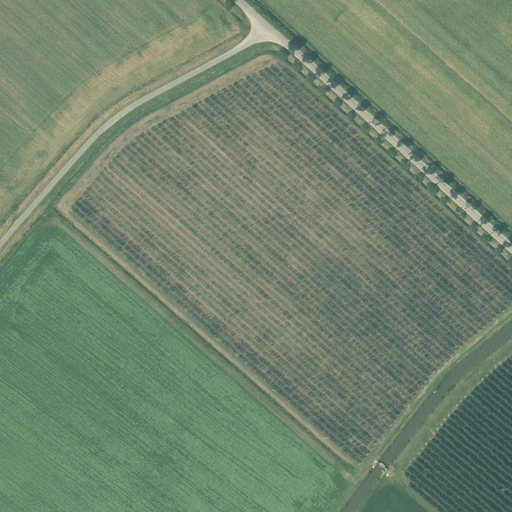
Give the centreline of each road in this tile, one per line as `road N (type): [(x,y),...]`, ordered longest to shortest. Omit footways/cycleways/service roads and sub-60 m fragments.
road 1 (unclassified): [(0,247),(118,114),(264,30)]
road 2 (unclassified): [(511,250),(264,30)]
